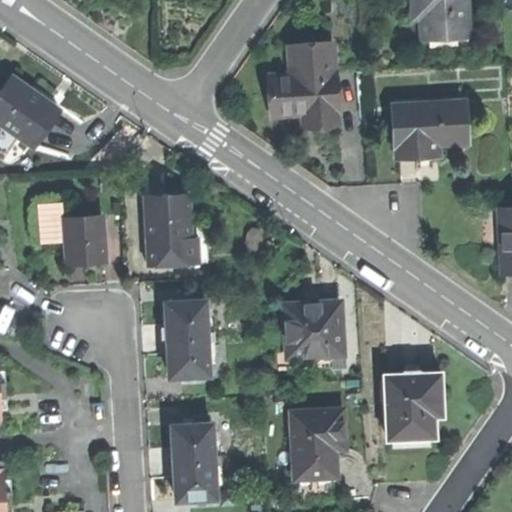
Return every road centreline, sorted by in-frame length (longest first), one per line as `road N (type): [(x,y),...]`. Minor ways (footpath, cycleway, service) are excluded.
road 1 (residential): [(511,347),(179,116)]
road 2 (residential): [(179,116),(11,0)]
road 3 (residential): [(133,511),(123,349),(96,323)]
road 4 (residential): [(179,116),(257,0)]
